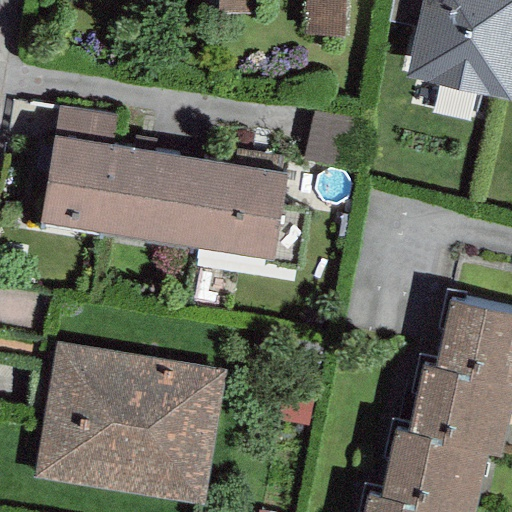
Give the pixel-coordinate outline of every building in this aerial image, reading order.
[(303,0),(302,35),(341,36),(342,0),(216,0),(217,11),(254,12),(254,0),(303,0)] [(510,102),(511,92),(511,0),(422,0),(404,78),(510,102)] [(51,137),(111,146),(116,114),(56,105),(51,137)] [(359,123),(313,112),(302,159),(348,169),(359,123)] [(131,148),(152,152),(155,140),(133,136),(131,148)] [(107,236),(120,147),(111,146),(51,137),(38,224),(107,236)] [(120,147),(107,236),(191,249),(205,160),(152,152),(131,148),(120,147)] [(232,165),(279,173),(281,157),(235,149),(232,165)] [(205,160),(191,249),(271,260),(285,174),(279,173),(232,165),(205,160)] [(511,316),(448,303),(433,368),(456,373),(454,380),(511,391),(511,316)] [(32,478),(200,506),(223,370),(54,343),(32,478)] [(500,459),(511,399),(511,391),(454,380),(456,373),(433,368),(420,366),(406,434),(429,439),(428,445),(485,456),(500,459)] [(275,422),(309,428),(313,401),(280,395),(275,422)] [(473,511),(485,456),(428,445),(429,439),(406,434),(393,431),(379,499),(402,504),(401,509),(413,511),(473,511)] [(413,511),(401,509),(402,504),(379,499),(367,496),(363,511),(413,511)]
